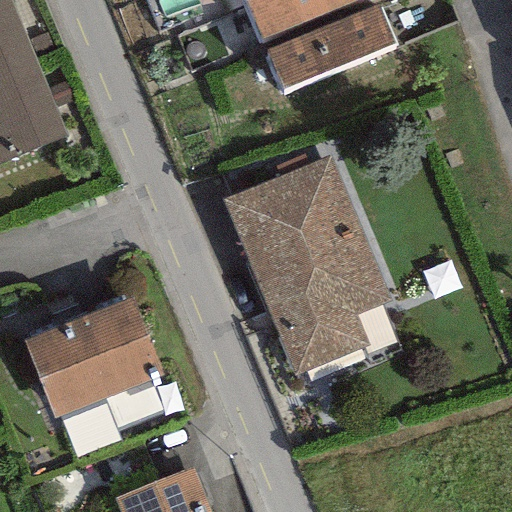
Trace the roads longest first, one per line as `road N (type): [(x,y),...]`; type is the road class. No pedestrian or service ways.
road 1 (tertiary): [(280,511),(171,207)]
road 2 (tertiary): [(171,207),(84,0)]
road 3 (residential): [(171,207),(0,270)]
